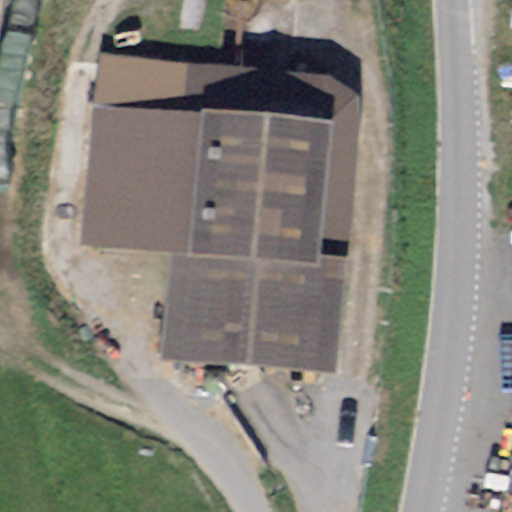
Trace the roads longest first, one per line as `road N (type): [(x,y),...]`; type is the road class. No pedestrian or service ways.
road 1 (tertiary): [(419,511),(444,378),(461,155),(454,0)]
road 2 (unknown): [(244,511),(142,367)]
